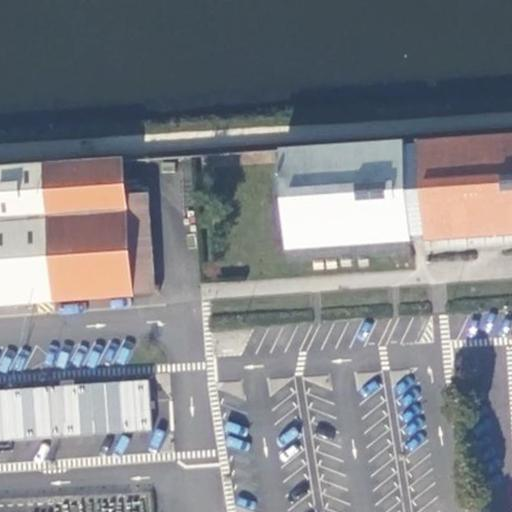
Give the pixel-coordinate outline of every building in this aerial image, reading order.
[(511,135),(416,143),(425,243),(511,236),(511,135)] [(288,251),(425,243),(416,143),(279,152),(288,251)] [(122,162),(0,170),(0,305),(131,296),(124,197),(122,162)] [(124,197),(131,296),(157,294),(150,196),(124,197)] [(0,441),(152,431),(148,379),(0,389),(0,441)]
